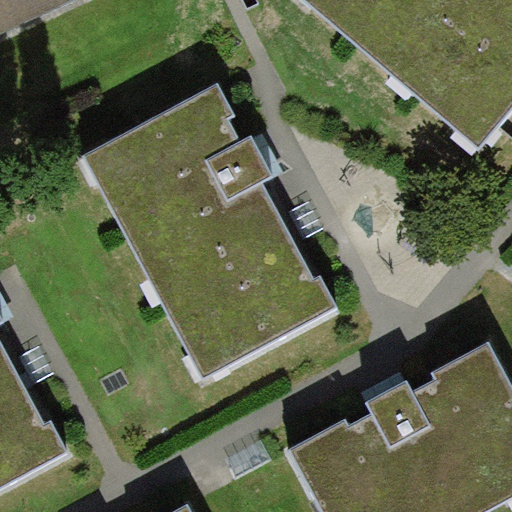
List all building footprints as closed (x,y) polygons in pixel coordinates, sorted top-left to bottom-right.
[(0,0),(0,43),(95,0),(0,0)] [(511,0),(295,0),(480,156),(511,118),(511,0)] [(236,122),(218,89),(83,162),(204,384),(339,311),(322,280),(316,283),(264,189),(275,183),(253,142),(243,147),(231,125),(236,122)] [(0,494),(70,457),(52,425),(46,428),(0,343),(0,330),(5,328),(0,318),(0,494)] [(347,424),(290,455),(320,511),(499,511),(511,505),(511,389),(489,347),(431,378),(435,385),(414,396),(408,386),(366,408),(371,418),(350,429),(347,424)]
